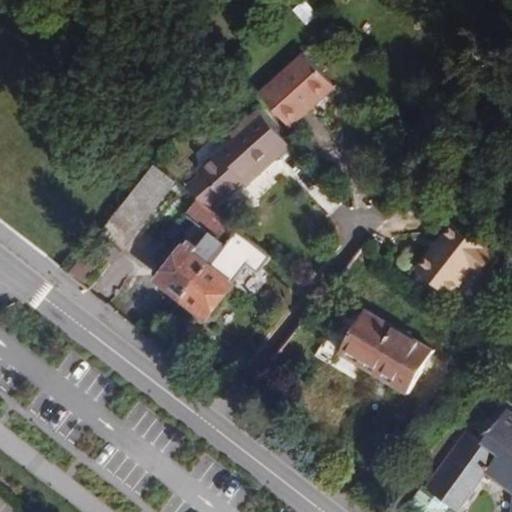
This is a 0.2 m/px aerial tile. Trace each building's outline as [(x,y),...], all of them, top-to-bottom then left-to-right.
[(335,87),(306,54),(261,94),(290,127),(335,87)] [(291,146),(259,111),(232,136),(235,140),(200,171),(203,175),(222,195),(226,199),(245,182),(242,178),(270,153),(276,160),(291,146)] [(276,160),(270,153),(242,178),(248,185),(276,160)] [(176,182),(154,165),(103,231),(125,248),(176,182)] [(222,195),(203,175),(191,185),(210,206),(222,195)] [(186,298),(226,247),(239,230),(202,201),(189,217),(199,224),(188,238),(191,241),(161,279),(186,298)] [(499,258),(456,223),(419,271),(451,296),(474,267),(485,276),(499,258)] [(273,257),(239,230),(226,247),(186,298),(210,317),(235,286),(234,285),(250,263),(261,272),(273,257)] [(103,259),(90,248),(69,275),(82,285),(103,259)] [(435,351),(367,310),(341,353),(410,394),(435,351)] [(511,511),(511,414),(508,411),(483,443),(468,431),(425,487),(457,511),(486,474),(511,493),(511,511)]
